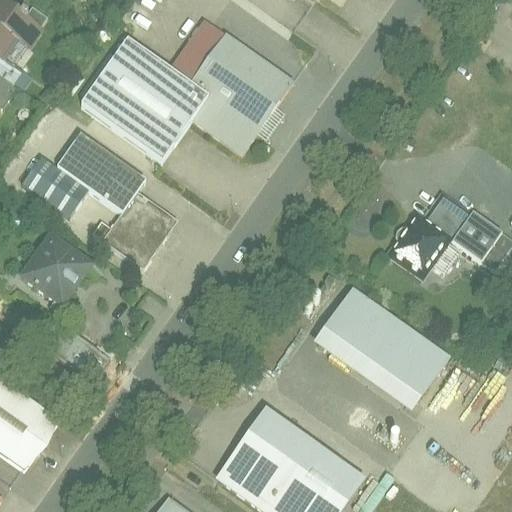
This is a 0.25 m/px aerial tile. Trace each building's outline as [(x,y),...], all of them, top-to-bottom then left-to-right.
[(44,31),(0,3),(0,59),(7,64),(19,45),(31,52),(44,31)] [(123,47),(80,109),(162,166),(189,127),(239,162),(290,90),(223,44),(189,93),(123,47)] [(73,143),(50,175),(115,220),(96,248),(137,276),(171,226),(131,199),(139,188),(73,143)] [(416,213),(405,206),(377,249),(411,272),(435,237),(502,281),(511,266),(511,240),(433,188),(416,213)] [(511,207),(503,220),(511,225),(511,207)] [(50,246),(21,288),(65,319),(94,276),(50,246)] [(455,365),(357,297),(319,351),(418,418),(455,365)] [(0,390),(0,464),(23,481),(58,432),(0,390)] [(268,418),(221,490),(253,511),(345,511),(365,482),(268,418)]
